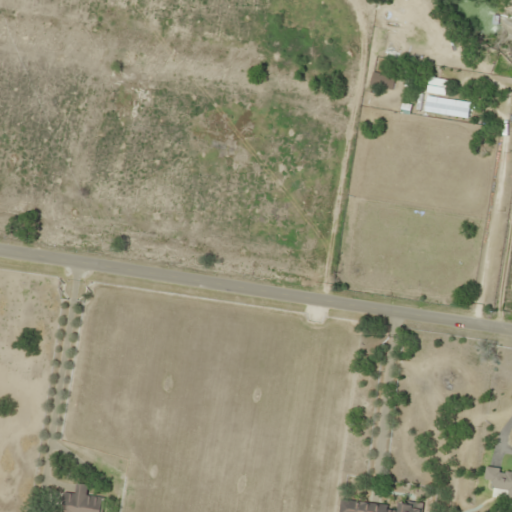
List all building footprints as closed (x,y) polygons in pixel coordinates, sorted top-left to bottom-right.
[(394,76),(371,72),(369,86),(392,90),(394,76)] [(446,80),(428,77),(426,92),(443,95),(446,80)] [(511,493),(511,481),(492,482),(492,493),(511,493)] [(63,492),(60,511),(100,511),(102,497),(85,495),(86,484),(75,483),(73,493),(63,492)] [(419,511),(421,505),(397,502),(397,506),(340,499),(338,511),(419,511)]
